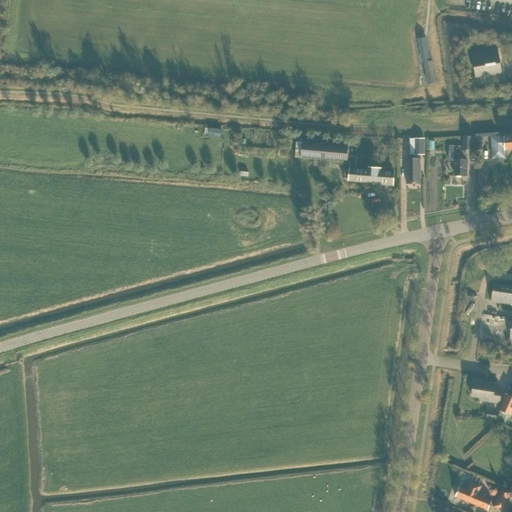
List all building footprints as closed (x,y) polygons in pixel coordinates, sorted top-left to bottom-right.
[(423,63),(424,63),(424,62),(431,60),(427,37),(418,39),(423,63)] [(501,72),(497,48),(472,52),(476,76),(501,72)] [(424,63),(426,73),(428,84),(436,83),(432,60),(431,60),(424,62),(424,63)] [(208,136),(221,137),(222,130),(209,128),(208,136)] [(511,135),(505,136),(503,132),(495,133),(495,137),(492,138),(493,158),(505,158),(504,149),(506,149),(506,150),(511,150),(511,135)] [(463,149),(473,150),(474,137),(464,136),(463,149)] [(414,154),(425,155),(425,138),(414,138),(414,154)] [(350,170),(344,169),(343,179),(349,179),(349,181),(373,183),(373,184),(393,186),(394,172),(382,171),(382,169),(369,168),(369,170),(356,169),(357,157),(348,157),(349,146),(302,142),(301,158),(347,162),(350,162),(350,170)] [(455,161),(454,176),(467,176),(467,160),(466,160),(466,152),(461,151),(461,146),(449,146),(449,160),(455,161)] [(444,210),(444,157),(432,157),(432,180),(428,180),(427,210),(444,210)] [(407,159),(407,184),(420,184),(420,159),(407,159)] [(511,286),(494,284),(491,301),(511,304),(511,286)] [(474,381),(472,396),(490,399),(489,402),(500,404),(502,391),(495,390),(495,385),(474,381)] [(511,399),(510,403),(505,401),(500,412),(506,414),(509,406),(511,407),(511,399)] [(496,419),(497,412),(487,411),(486,418),(496,419)] [(492,500),(478,494),(481,486),(471,482),(467,490),(459,486),(455,496),(488,510),(492,500)] [(490,495),(496,496),(499,492),(497,486),(492,485),(488,490),(490,495)] [(494,506),(503,511),(511,492),(502,488),(494,506)]
